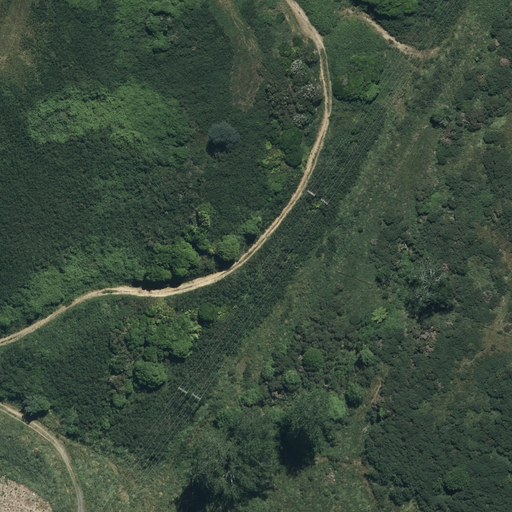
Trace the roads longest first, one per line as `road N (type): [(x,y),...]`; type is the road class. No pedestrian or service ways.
road 1 (track): [(0,342),(81,295),(167,291),(202,280),(234,264),(272,228),(322,126),(323,64),(315,39),(284,0)]
road 2 (track): [(77,511),(70,471),(55,445),(0,404)]
